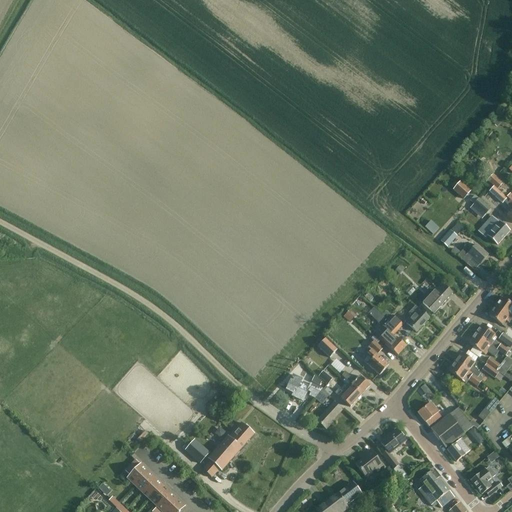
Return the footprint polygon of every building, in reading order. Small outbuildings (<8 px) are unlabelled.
[(487,181),(497,190),(502,184),(493,175),(487,181)] [(459,183),(452,191),(463,200),(470,192),(459,183)] [(506,198),(505,198),(493,187),(489,192),(502,203),(506,198)] [(490,209),(478,199),(474,196),(469,202),(486,215),(490,209)] [(429,216),(423,223),(431,231),(438,225),(429,216)] [(499,223),(492,216),(478,231),(485,238),(487,236),(497,245),(509,232),(500,222),(499,222),(499,223)] [(445,246),(450,240),(445,236),(440,242),(445,246)] [(470,250),(466,245),(459,253),(457,256),(466,264),(471,258),(479,264),(487,255),(475,244),(470,250)] [(441,284),(423,304),(433,314),(452,294),(441,284)] [(511,306),(502,299),(495,308),(511,320),(511,319),(511,306)] [(429,319),(415,306),(408,313),(410,316),(404,322),(416,333),(429,319)] [(511,320),(495,308),(489,317),(501,326),(505,321),(509,324),(511,320)] [(349,311),(344,317),(350,323),(355,316),(349,311)] [(381,326),(372,335),(373,336),(379,342),(380,341),(397,356),(405,347),(393,336),(397,331),(387,322),(381,317),(377,321),(381,326)] [(392,317),(387,322),(397,331),(402,326),(392,317)] [(482,326),(475,335),(498,352),(499,352),(505,357),(508,351),(500,345),(499,347),(491,340),(494,335),(482,326)] [(499,339),(511,348),(511,345),(511,340),(503,334),(499,339)] [(498,352),(475,335),(469,344),(482,354),(483,354),(486,356),(488,353),(494,358),(498,352)] [(368,354),(362,360),(367,364),(379,376),(388,366),(377,355),(382,349),(377,344),(379,342),(373,336),(371,339),(374,341),(368,347),(371,350),(368,354)] [(329,357),(337,350),(325,339),(318,346),(329,357)] [(462,354),(455,363),(481,382),(484,378),(480,375),(480,374),(471,368),(474,363),(462,354)] [(334,355),(329,360),(336,366),(340,361),(334,355)] [(485,363),(496,371),(499,366),(488,358),(485,363)] [(481,382),(455,363),(448,372),(461,382),(464,377),(468,380),(468,379),(473,383),(477,387),(481,382)] [(498,373),(486,365),(483,370),(494,378),(498,373)] [(328,385),(332,380),(323,372),(319,377),(328,385)] [(351,386),(352,387),(361,395),(369,386),(359,376),(354,381),(345,372),(341,376),(351,386)] [(309,396),(315,399),(322,391),(321,391),(322,390),(310,384),(308,387),(299,383),(301,380),(293,376),(286,390),(293,393),(291,396),(302,401),(307,391),(311,393),(309,396)] [(350,407),(361,395),(352,387),(345,394),(339,389),(335,394),(350,407)] [(325,388),(322,391),(328,397),(332,393),(325,388)] [(456,401),(465,394),(461,388),(452,395),(456,401)] [(328,397),(322,391),(315,399),(316,399),(322,404),(328,397)] [(303,404),(306,410),(314,405),(311,400),(303,404)] [(493,410),(498,404),(493,400),(488,406),(493,410)] [(333,403),(317,421),(326,430),(332,424),(330,422),(341,411),(333,403)] [(430,404),(417,414),(429,429),(442,419),(436,412),(437,412),(430,404)] [(488,406),(478,417),(483,422),(493,410),(488,406)] [(457,409),(431,431),(445,449),(472,428),(469,424),(457,409)] [(472,421),(469,424),(472,428),(473,426),(477,429),(479,427),(472,421)] [(204,464),(207,467),(203,471),(211,477),(219,469),(221,471),(254,435),(241,424),(229,438),(227,437),(208,459),(208,460),(204,464)] [(387,451),(382,455),(393,469),(398,465),(389,454),(405,441),(396,429),(386,438),(385,437),(380,442),(387,451)] [(460,440),(447,451),(456,463),(470,452),(460,440)] [(506,440),(501,444),(505,449),(510,445),(506,440)] [(188,447),(185,451),(200,464),(207,456),(197,447),(193,451),(188,447)] [(365,477),(375,469),(377,472),(384,467),(370,450),(364,455),(365,456),(355,464),(365,477)] [(127,479),(135,487),(149,472),(141,465),(140,466),(135,461),(125,471),(130,476),(127,479)] [(495,484),(491,480),(496,476),(489,468),(485,472),(484,471),(471,482),(481,495),(485,492),(489,497),(501,487),(497,482),(495,484)] [(454,498),(432,471),(419,481),(424,486),(418,491),(423,496),(428,492),(441,508),(454,498)] [(142,493),(154,481),(153,479),(154,477),(149,472),(135,487),(142,493)] [(149,500),(163,486),(158,481),(156,482),(154,481),(142,493),(149,500)] [(361,495),(352,483),(316,511),(342,511),(347,508),(346,506),(361,495)] [(102,485),(99,489),(103,493),(107,489),(102,485)] [(156,507),(168,494),(166,492),(168,491),(163,486),(149,500),(156,507)] [(505,487),(498,493),(501,498),(508,492),(505,487)] [(161,511),(164,511),(177,499),(171,494),(170,496),(168,494),(156,507),(161,511)] [(109,501),(116,507),(119,504),(112,498),(109,501)] [(179,511),(185,507),(177,499),(164,511),(179,511)] [(465,511),(458,503),(451,510),(452,511),(465,511)]
